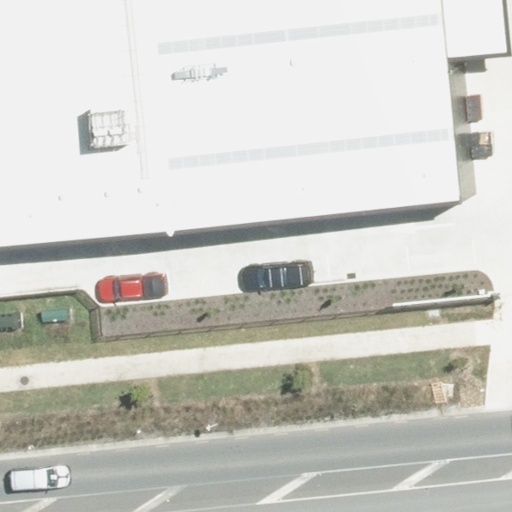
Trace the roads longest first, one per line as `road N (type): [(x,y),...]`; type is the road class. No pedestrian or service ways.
road 1 (unclassified): [(0,475),(50,471),(303,506)]
road 2 (unclassified): [(511,484),(303,506)]
